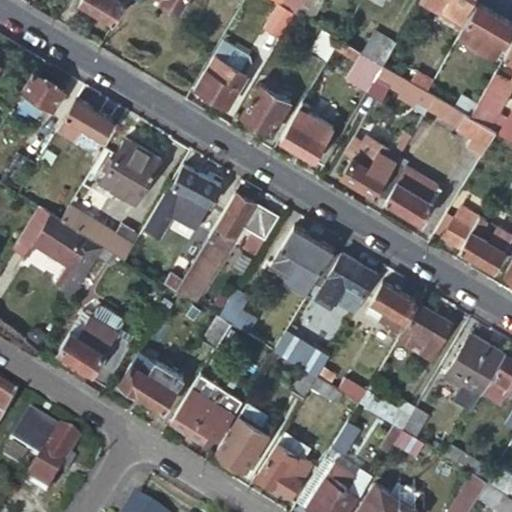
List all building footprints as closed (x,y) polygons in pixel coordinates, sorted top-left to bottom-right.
[(83,0),(115,18),(125,0),(83,0)] [(249,0),(265,9),(270,0),(249,0)] [(421,0),(421,1),(459,23),(468,8),(467,7),(471,0),(421,0)] [(479,2),(475,0),(471,0),(467,7),(468,8),(459,23),(465,26),(479,2)] [(511,31),(511,21),(479,2),(465,26),(461,33),(492,51),(498,55),(507,41),(511,31)] [(268,28),(281,35),(295,12),(283,4),(268,28)] [(339,37),(323,27),(309,50),(325,60),(335,44),(339,37)] [(372,34),(362,50),(384,63),(397,42),(383,35),(381,39),(372,34)] [(362,50),(339,37),(335,44),(357,58),(354,63),(376,77),(384,63),(362,50)] [(249,55),(223,39),(196,84),(228,104),(247,73),(245,71),(251,62),(249,55)] [(511,40),(503,56),(511,61),(511,40)] [(430,107),(438,94),(429,88),(414,80),(384,63),(376,77),(370,86),(385,95),(390,84),(420,102),(417,107),(426,113),(430,107)] [(65,89),(34,70),(19,94),(51,113),(65,89)] [(414,80),(429,88),(434,80),(419,71),(414,80)] [(477,101),(470,113),(496,128),(511,137),(511,107),(506,117),(497,111),(511,83),(511,82),(494,71),(477,101)] [(260,123),(272,129),(290,98),(260,81),(242,112),(252,118),(248,124),(257,129),(260,123)] [(477,101),(461,92),(455,104),(470,113),(477,101)] [(496,128),(470,113),(455,104),(438,94),(430,107),(456,122),(457,127),(471,136),(487,144),(496,128)] [(77,97),(58,127),(75,137),(76,134),(94,145),(100,135),(104,137),(114,119),(77,97)] [(304,149),(325,162),(338,140),(327,134),(333,124),(310,109),(312,105),(303,99),(281,135),(293,143),(290,148),(300,155),(304,149)] [(396,138),(407,145),(413,135),(403,129),(396,138)] [(342,173),(377,194),(379,192),(398,160),(386,153),(390,147),(382,143),(375,139),(371,145),(358,136),(348,152),(353,155),(342,173)] [(481,154),(487,144),(471,136),(466,145),(481,154)] [(109,167),(101,180),(136,201),(160,160),(126,139),(113,160),(109,158),(105,165),(109,167)] [(398,160),(379,192),(387,197),(409,162),(400,157),(398,160)] [(444,184),(409,162),(387,197),(386,198),(422,221),(444,184)] [(173,214),(196,228),(210,205),(211,205),(211,204),(213,205),(214,204),(212,203),(223,186),(185,163),(174,181),(171,180),(149,216),(146,222),(144,225),(160,234),(173,214)] [(279,215),(237,190),(235,193),(209,234),(181,279),(174,289),(188,298),(220,247),(224,249),(238,225),(250,232),(263,240),(279,215)] [(463,204),(456,216),(444,237),(461,246),(480,215),(463,204)] [(61,219),(38,205),(19,237),(34,246),(37,242),(68,261),(57,282),(74,292),(95,256),(102,245),(61,219)] [(114,232),(69,205),(61,219),(102,245),(112,252),(124,258),(139,233),(120,222),(114,232)] [(447,211),(435,230),(444,237),(456,216),(447,211)] [(461,246),(495,267),(506,250),(511,239),(511,234),(480,215),(461,246)] [(309,285),(333,246),(296,224),(272,264),(288,273),(304,282),(298,293),(304,297),(311,286),(309,285)] [(263,240),(250,232),(245,241),(258,249),(263,240)] [(112,252),(102,245),(95,256),(105,262),(112,252)] [(354,313),(377,275),(343,254),(320,292),(354,313)] [(511,257),(503,272),(511,277),(511,257)] [(162,282),(168,286),(174,289),(181,279),(169,271),(162,282)] [(304,282),(288,273),(282,284),(298,293),(304,282)] [(416,302),(382,281),(364,311),(377,319),(391,328),(388,334),(394,338),(416,302)] [(233,290),(225,303),(237,309),(245,297),(233,290)] [(451,321),(420,302),(400,334),(431,352),(451,321)] [(225,303),(217,315),(229,323),(244,332),(252,319),(237,309),(225,303)] [(229,323),(217,315),(215,314),(201,337),(215,346),(229,323)] [(99,329),(79,316),(70,330),(59,348),(92,370),(89,375),(105,385),(128,349),(98,331),(99,329)] [(487,382),(504,353),(472,333),(446,374),(463,385),(457,396),(473,405),(482,392),(487,382)] [(300,352),(279,339),(272,350),(294,363),(300,352)] [(268,351),(256,344),(241,368),(253,376),(268,351)] [(300,352),(294,363),(301,368),(315,376),(322,365),(300,352)] [(489,384),(487,382),(482,392),(493,398),(499,389),(510,396),(511,392),(511,357),(507,355),(489,384)] [(149,372),(133,362),(118,386),(136,397),(139,392),(165,408),(185,378),(157,360),(149,372)] [(288,390),(301,398),(315,376),(301,368),(288,390)] [(200,371),(170,421),(204,441),(210,430),(220,436),(244,398),(200,371)] [(343,376),(336,389),(356,401),(363,388),(343,376)] [(330,385),(317,377),(311,387),(324,395),(330,385)] [(400,429),(414,407),(403,400),(396,408),(366,390),(358,402),(394,424),(400,429)] [(0,429),(17,403),(0,392),(0,429)] [(267,415),(246,401),(237,415),(258,428),(267,415)] [(429,416),(414,407),(400,429),(415,437),(429,416)] [(258,428),(237,415),(217,449),(246,467),(267,434),(258,428)] [(346,421),(330,447),(344,456),(360,431),(346,421)] [(400,429),(394,424),(379,448),(386,452),(393,442),(400,429)] [(60,470),(70,455),(79,441),(60,428),(49,446),(37,437),(29,449),(41,458),(27,479),(46,491),(60,470)] [(400,429),(393,442),(415,455),(422,442),(415,437),(400,429)] [(275,441),(278,443),(304,459),(311,448),(282,430),(275,441)] [(304,459),(278,443),(257,476),(273,486),(275,484),(291,494),(310,463),(304,459)] [(449,445),(442,455),(470,472),(486,481),(492,471),(449,445)] [(74,458),(70,455),(60,470),(65,473),(74,458)] [(346,491),(358,498),(372,475),(339,455),(334,463),(355,477),(346,491)] [(306,508),(311,511),(349,511),(358,498),(346,491),(355,477),(334,463),(306,508)] [(492,471),(486,481),(507,494),(511,497),(511,477),(495,466),(492,471)] [(486,481),(470,472),(445,511),(466,511),(476,497),(486,481)] [(507,494),(486,481),(476,497),(496,510),(507,494)] [(417,511),(416,508),(374,483),(356,511),(417,511)] [(511,511),(511,497),(507,494),(496,510),(495,511),(511,511)] [(165,511),(137,495),(126,511),(165,511)]
